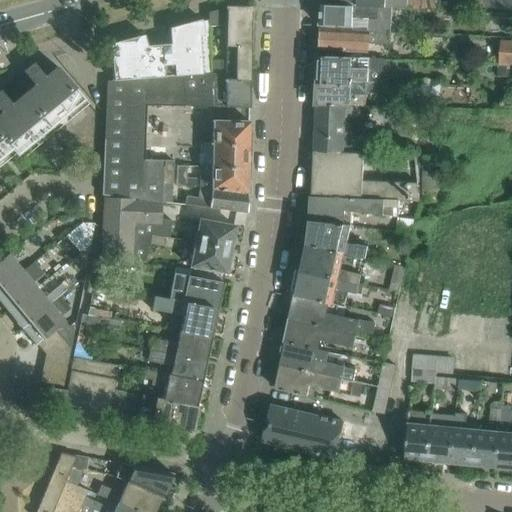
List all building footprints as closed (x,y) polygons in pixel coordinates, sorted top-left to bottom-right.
[(442,9),(439,0),(407,0),(407,8),(442,9)] [(463,6),(462,1),(461,0),(439,0),(442,9),(443,9),(443,10),(463,11),(463,6)] [(503,0),(484,0),(486,7),(505,8),(503,0)] [(511,0),(503,0),(505,8),(511,8),(511,0)] [(391,32),(393,8),(341,6),(321,5),(320,25),(340,26),(340,30),(391,32)] [(226,8),(208,13),(208,16),(208,19),(209,26),(226,25),(226,61),(210,62),(210,74),(249,71),(250,8),(226,8)] [(181,76),(210,74),(210,62),(209,26),(208,19),(201,21),(201,19),(169,28),(171,45),(161,45),(162,61),(165,61),(165,65),(163,65),(164,77),(181,76)] [(391,44),(391,32),(340,30),(320,29),(319,51),(370,53),(370,42),(391,44)] [(164,77),(163,65),(165,65),(165,61),(162,61),(161,45),(146,46),(143,35),(110,44),(112,81),(164,77)] [(511,64),(511,40),(501,39),(500,64),(511,64)] [(379,82),(382,82),(385,81),(387,79),(389,77),(390,74),(391,70),(391,67),(390,64),(388,62),(386,59),(365,59),(318,57),(317,79),(379,82)] [(83,101),(55,67),(44,76),(33,64),(28,68),(66,115),(83,101)] [(66,115),(28,68),(22,72),(33,85),(21,95),(49,129),(66,115)] [(249,71),(210,74),(181,76),(183,107),(248,108),(249,71)] [(183,107),(181,76),(164,77),(112,81),(105,82),(102,196),(104,196),(162,203),(172,204),(173,160),(143,159),(146,106),(183,107)] [(365,105),(365,90),(378,90),(379,82),(317,79),(316,103),(365,105)] [(464,94),(465,85),(429,84),(422,83),(398,82),(398,94),(422,95),(422,91),(429,91),(429,98),(442,98),(443,93),(464,94)] [(49,129),(21,95),(10,105),(0,92),(0,103),(33,143),(49,129)] [(33,143),(0,103),(0,136),(11,149),(10,149),(16,156),(33,143)] [(362,151),(365,105),(316,103),(314,149),(362,151)] [(248,145),(249,122),(212,121),(212,144),(248,145)] [(0,157),(10,149),(11,149),(0,136),(0,157)] [(248,169),(248,145),(212,144),(203,144),(203,155),(211,155),(211,168),(248,169)] [(362,180),(363,152),(362,152),(362,151),(314,149),(312,196),(401,200),(420,200),(418,182),(362,180)] [(445,202),(444,155),(423,155),(423,201),(445,202)] [(247,194),(248,169),(211,168),(211,176),(199,175),(199,180),(186,180),(186,165),(176,165),(176,183),(186,185),(199,186),(198,188),(247,194)] [(247,214),(247,194),(198,188),(198,196),(186,194),(185,206),(209,209),(247,214)] [(103,223),(102,260),(107,260),(146,262),(146,246),(149,246),(149,243),(150,237),(165,239),(166,237),(168,237),(172,220),(161,218),(162,203),(104,196),(103,223)] [(350,225),(351,210),(399,216),(401,200),(312,196),(311,218),(311,221),(350,226),(350,225)] [(234,238),(235,231),(233,228),(234,226),(198,219),(194,243),(229,250),(231,240),(234,238)] [(413,234),(415,222),(398,219),(397,231),(402,231),(401,233),(413,234)] [(346,242),(350,226),(311,221),(308,245),(355,255),(366,257),(368,246),(358,243),(355,244),(346,242)] [(90,244),(95,222),(82,222),(66,235),(80,253),(82,251),(90,244)] [(411,243),(413,234),(401,233),(400,242),(411,243)] [(164,246),(165,239),(150,237),(149,243),(164,246)] [(229,250),(194,243),(189,266),(224,273),(225,271),(228,269),(229,263),(227,260),(229,250)] [(351,270),(355,255),(308,245),(302,271),(360,285),(362,273),(351,270)] [(87,265),(88,259),(82,251),(80,253),(73,258),(83,269),(87,265)] [(0,288),(21,271),(7,254),(0,259),(0,288)] [(106,273),(107,260),(102,260),(102,261),(93,260),(88,285),(93,286),(95,272),(106,273)] [(400,294),(405,268),(405,266),(396,264),(390,289),(388,288),(387,291),(400,294)] [(216,310),(221,283),(186,276),(187,268),(174,267),(169,298),(168,300),(216,310)] [(35,287),(21,271),(0,288),(0,304),(6,311),(35,287)] [(333,303),(336,287),(358,293),(360,285),(302,271),(296,296),(330,303),(331,302),(333,303)] [(49,304),(35,287),(6,311),(20,328),(49,304)] [(168,300),(169,298),(154,296),(151,309),(183,315),(179,333),(210,339),(216,310),(168,300)] [(361,319),(328,311),(330,303),(296,296),(291,319),(357,334),(358,332),(373,336),(376,322),(361,318),(361,319)] [(63,321),(49,304),(20,328),(34,345),(35,344),(63,321)] [(381,304),(378,313),(394,317),(396,308),(381,304)] [(118,331),(119,321),(95,317),(86,315),(81,314),(76,336),(92,339),(96,340),(98,327),(118,331)] [(355,346),(357,334),(291,319),(286,343),(327,352),(330,341),(355,346)] [(69,350),(72,332),(63,321),(35,344),(44,354),(69,350)] [(205,361),(210,339),(179,333),(177,342),(152,338),(150,350),(205,361)] [(88,361),(92,339),(76,336),(72,357),(88,361)] [(357,368),(326,361),(327,352),(286,343),(281,365),(354,382),(357,368)] [(64,373),(69,350),(44,354),(41,369),(64,373)] [(201,382),(205,361),(150,350),(147,360),(172,365),(170,374),(170,376),(201,382)] [(454,373),(455,357),(414,353),(413,369),(414,369),(413,371),(437,374),(437,372),(454,373)] [(113,390),(118,366),(88,361),(72,357),(65,391),(62,405),(109,413),(113,390)] [(386,413),(397,364),(384,361),(373,411),(386,413)] [(281,365),(275,388),(308,396),(308,395),(314,397),(316,386),(352,394),(354,382),(281,365)] [(62,385),(64,373),(41,369),(39,381),(62,385)] [(199,391),(201,382),(170,376),(170,374),(167,374),(145,370),(144,377),(152,379),(151,385),(164,387),(162,398),(162,400),(195,407),(196,404),(199,402),(201,394),(199,391)] [(436,376),(437,374),(413,371),(412,381),(436,383),(436,376)] [(458,388),(459,378),(460,378),(436,376),(436,383),(435,388),(458,390),(458,388)] [(21,403),(25,380),(13,378),(8,401),(21,403)] [(481,390),(482,380),(459,378),(458,388),(481,390)] [(33,405),(37,382),(25,380),(21,403),(33,405)] [(62,405),(65,391),(44,387),(41,401),(62,405)] [(113,390),(109,413),(121,415),(125,392),(113,390)] [(193,415),(195,407),(162,400),(162,398),(156,397),(142,394),(137,418),(191,429),(191,426),(194,424),(195,419),(193,415)] [(264,435),(263,441),(336,459),(345,422),(272,405),(271,409),(269,416),(264,435)] [(501,420),(502,408),(491,407),(490,419),(501,420)] [(511,421),(511,415),(511,409),(502,408),(501,420),(511,421)] [(429,460),(433,413),(433,410),(427,409),(427,411),(410,409),(405,458),(417,459),(418,461),(425,462),(426,460),(429,460)] [(452,462),(456,415),(433,413),(429,460),(431,460),(432,462),(439,463),(441,461),(452,462)] [(474,464),(477,430),(464,429),(465,416),(456,415),(452,462),(462,463),(463,465),(470,466),(471,464),(474,464)] [(497,466),(500,433),(477,430),(474,464),(477,464),(478,467),(484,467),(486,465),(497,466)] [(511,433),(500,433),(497,466),(507,467),(509,470),(511,470),(511,433)] [(50,511),(64,479),(69,469),(74,455),(62,452),(37,511),(50,511)] [(87,469),(88,458),(74,455),(69,469),(83,470),(84,468),(87,469)] [(160,498),(172,473),(120,463),(115,476),(126,481),(160,498)] [(77,485),(83,470),(69,469),(64,479),(77,485)] [(77,511),(78,510),(85,496),(87,489),(77,485),(64,479),(50,511),(77,511)] [(153,511),(160,498),(126,481),(120,493),(101,484),(97,494),(116,502),(136,511),(153,511)] [(136,511),(116,502),(113,509),(85,496),(78,510),(82,511),(136,511)]
